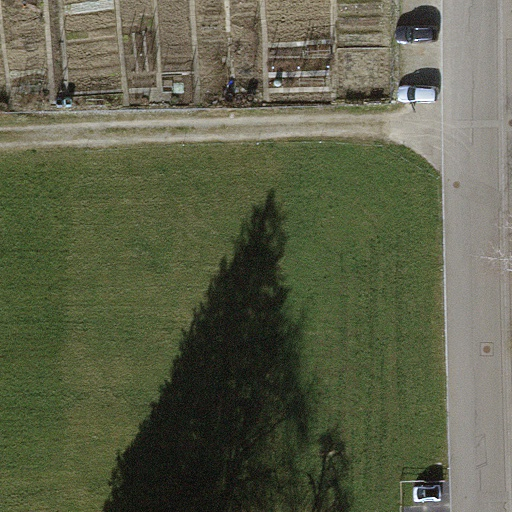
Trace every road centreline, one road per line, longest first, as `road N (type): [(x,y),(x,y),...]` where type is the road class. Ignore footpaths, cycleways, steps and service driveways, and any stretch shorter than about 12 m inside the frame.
road 1 (residential): [(492,511),(484,0)]
road 2 (track): [(0,138),(485,119)]
